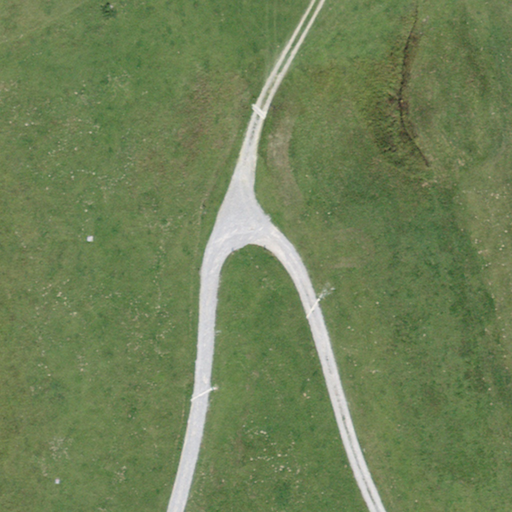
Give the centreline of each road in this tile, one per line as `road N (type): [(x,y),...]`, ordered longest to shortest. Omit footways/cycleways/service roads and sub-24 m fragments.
road 1 (track): [(247,225),(279,239),(301,275),(379,511)]
road 2 (track): [(175,511),(204,375),(210,268),(227,234),(247,225)]
road 3 (track): [(319,0),(252,136),(247,225)]
